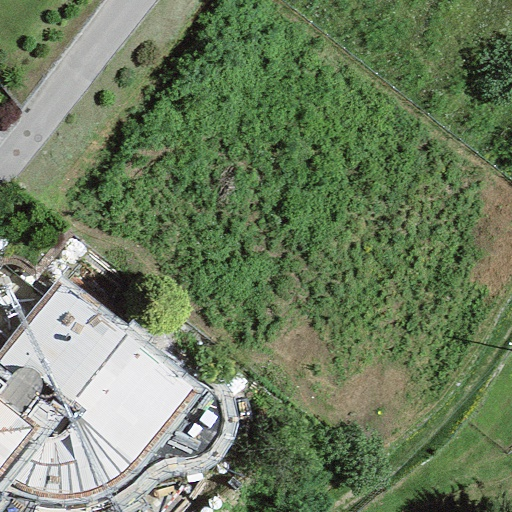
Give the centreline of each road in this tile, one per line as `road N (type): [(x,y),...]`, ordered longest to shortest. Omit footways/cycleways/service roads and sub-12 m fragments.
road 1 (residential): [(0,165),(129,0)]
road 2 (track): [(380,511),(457,452),(511,377)]
